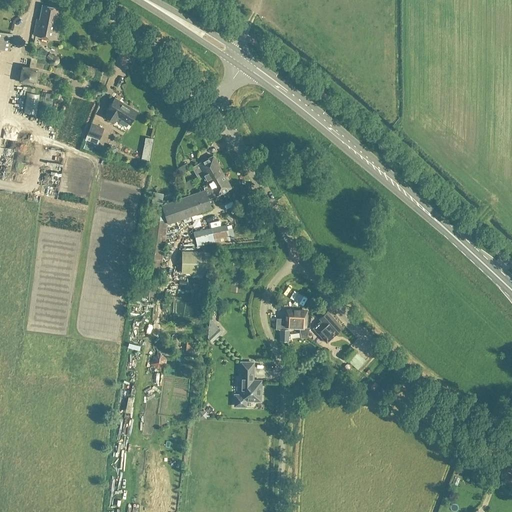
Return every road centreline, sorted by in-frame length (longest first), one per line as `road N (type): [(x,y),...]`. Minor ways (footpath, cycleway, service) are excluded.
road 1 (primary): [(511,294),(241,60)]
road 2 (unclassified): [(511,449),(395,365),(300,255)]
road 3 (unclassified): [(280,511),(282,382),(262,312),(268,290),(300,255)]
road 4 (unclassified): [(300,255),(222,121),(228,86)]
road 5 (unclassified): [(228,86),(202,94),(94,0)]
